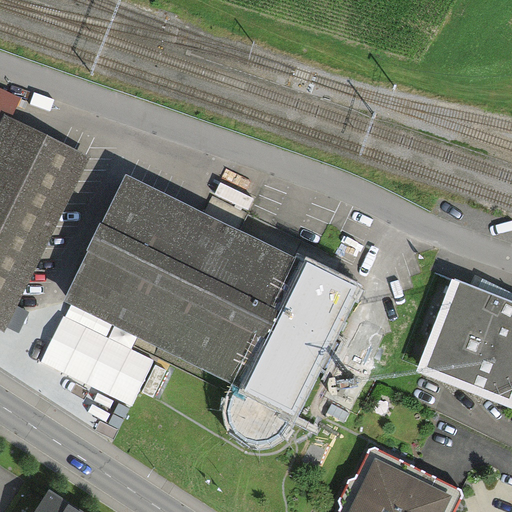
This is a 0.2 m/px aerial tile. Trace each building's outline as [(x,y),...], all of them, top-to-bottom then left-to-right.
[(7,118),(0,131),(0,332),(5,335),(92,160),(7,118)] [(306,274),(125,184),(66,302),(247,392),(306,274)] [(279,419),(283,410),(291,414),(315,366),(321,369),(334,345),(326,341),(351,291),(308,270),(306,274),(247,392),(241,401),(230,397),(229,401),(227,424),(243,442),(266,444),(284,428),(286,422),(279,419)] [(511,304),(455,282),(420,372),(510,406),(511,400),(511,304)] [(369,448),(336,511),(452,511),(461,494),(369,448)] [(72,511),(52,499),(44,511),(72,511)]
